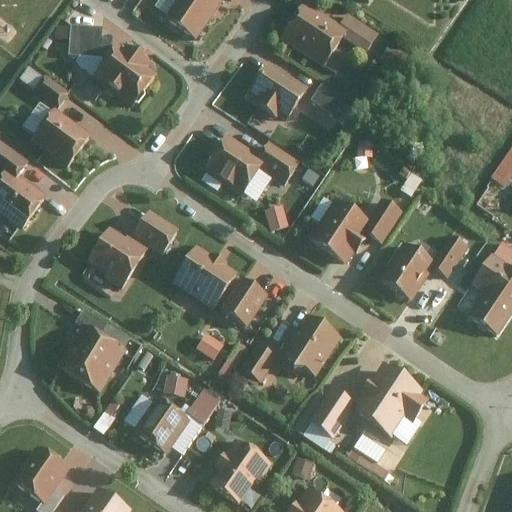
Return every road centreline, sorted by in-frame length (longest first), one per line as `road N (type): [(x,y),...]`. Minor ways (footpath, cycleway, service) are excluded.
road 1 (residential): [(506,417),(203,217),(147,165)]
road 2 (residential): [(147,165),(104,185),(43,268),(10,392)]
road 3 (residential): [(10,392),(189,511)]
road 4 (residential): [(87,0),(208,90)]
